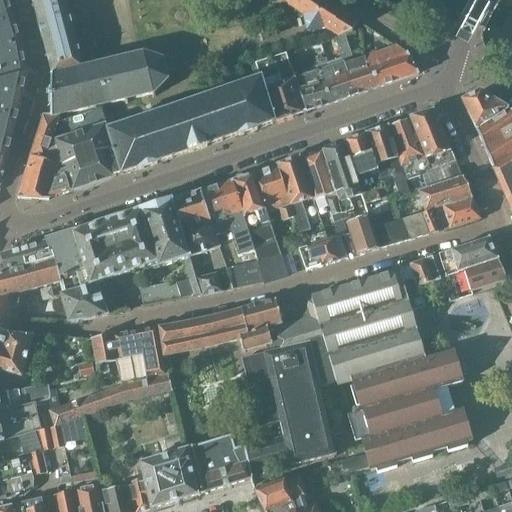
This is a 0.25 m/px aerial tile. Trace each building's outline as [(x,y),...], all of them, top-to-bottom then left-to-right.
[(0,0),(0,164),(6,163),(13,135),(14,133),(13,133),(20,106),(20,107),(21,105),(20,104),(26,78),(27,76),(26,76),(21,45),(21,42),(20,43),(13,20),(14,20),(13,18),(6,0),(0,0)] [(33,0),(40,25),(39,25),(43,38),(73,30),(65,0),(33,0)] [(292,0),(289,6),(288,7),(304,17),(308,34),(325,30),(339,39),(341,39),(346,37),(353,34),(360,23),(322,0),(292,0)] [(73,30),(43,38),(53,76),(84,70),(73,30)] [(355,63),(348,44),(343,45),(338,47),(342,59),(354,97),(377,90),(366,60),(355,63)] [(365,58),(366,60),(377,90),(418,76),(407,55),(396,47),(365,58)] [(164,59),(163,61),(144,56),(145,53),(143,52),(142,56),(117,62),(116,59),(114,59),(114,62),(92,68),(91,65),(89,65),(89,69),(84,70),(53,76),(52,77),(52,82),(52,87),(52,91),(51,91),(51,92),(52,92),(52,103),(51,103),(51,106),(52,106),(52,117),(52,119),(60,117),(152,95),(154,99),(156,98),(155,94),(167,82),(169,83),(170,81),(167,80),(164,63),(166,60),(164,59)] [(287,55),(255,65),(260,81),(274,124),(306,114),(293,77),(287,55)] [(320,60),(318,66),(319,68),(332,105),(354,97),(342,59),(328,64),(326,58),(320,60)] [(319,68),(293,77),(306,114),(332,105),(319,68)] [(274,124),(260,81),(158,115),(108,132),(113,151),(108,153),(114,178),(139,170),(139,171),(157,165),(157,164),(189,153),(189,154),(207,148),(207,147),(239,136),(239,137),(257,131),(257,130),(274,124)] [(511,112),(482,94),(463,103),(476,130),(477,131),(499,119),(511,112)] [(511,112),(499,119),(477,131),(493,169),(511,158),(511,112)] [(434,113),(411,121),(427,171),(427,172),(456,163),(451,151),(450,152),(434,113)] [(44,118),(32,156),(58,163),(53,144),(63,141),(62,137),(58,125),(60,117),(52,119),(52,117),(45,118),(44,118)] [(411,121),(389,129),(401,168),(400,169),(405,182),(422,176),(421,173),(427,171),(411,121)] [(63,141),(53,144),(58,163),(65,161),(73,192),(114,178),(108,153),(113,151),(108,132),(106,127),(63,141)] [(389,129),(367,137),(382,182),(383,181),(383,180),(393,177),(395,184),(400,199),(410,196),(405,182),(400,169),(401,168),(389,129)] [(367,137),(345,144),(347,150),(362,196),(365,205),(380,200),(377,191),(385,188),(383,181),(382,182),(367,137)] [(344,145),(323,152),(340,203),(338,203),(342,214),(353,211),(350,200),(361,197),(346,150),(344,145)] [(323,152),(300,160),(314,200),(315,202),(326,199),(332,217),(333,216),(338,231),(326,235),(328,242),(342,239),(348,236),(344,223),(342,214),(338,203),(340,203),(323,152)] [(58,163),(32,156),(19,200),(49,201),(58,163)] [(511,158),(493,169),(511,212),(511,211),(511,158)] [(300,160),(278,168),(294,219),(299,234),(310,231),(301,204),(314,200),(300,160)] [(65,161),(58,163),(49,201),(73,192),(65,161)] [(266,214),(267,214),(279,210),(284,223),(294,219),(278,168),(254,176),(266,214)] [(232,183),(231,184),(241,213),(254,253),(258,262),(263,278),(265,285),(288,278),(288,277),(286,272),(282,258),(276,240),(271,227),(267,214),(266,214),(254,176),(253,177),(248,178),(232,183)] [(462,179),(418,194),(426,214),(465,200),(470,199),(462,179)] [(226,233),(229,243),(233,242),(239,258),(254,253),(241,213),(231,184),(201,193),(217,236),(226,233)] [(221,248),(217,236),(201,193),(172,203),(181,231),(190,259),(193,271),(202,297),(202,298),(223,293),(219,275),(205,278),(198,256),(221,248)] [(465,202),(422,217),(429,236),(439,233),(437,227),(435,223),(442,221),(444,226),(445,231),(481,220),(471,200),(465,202)] [(388,202),(380,205),(383,215),(392,212),(388,202)] [(74,236),(49,244),(55,263),(62,283),(65,295),(61,296),(69,323),(69,324),(73,323),(77,323),(79,322),(86,321),(108,317),(108,315),(105,309),(96,283),(114,277),(128,272),(132,271),(152,264),(157,263),(159,270),(184,261),(190,259),(181,231),(172,203),(142,214),(118,222),(115,222),(114,223),(104,226),(101,227),(100,227),(77,235),(76,235),(74,236)] [(353,211),(342,214),(344,223),(356,219),(353,211)] [(383,215),(369,219),(374,231),(391,226),(399,245),(410,242),(403,222),(400,223),(396,211),(392,212),(383,215)] [(422,217),(403,222),(410,242),(429,236),(422,217)] [(374,231),(369,219),(347,226),(352,240),(346,242),(351,253),(353,259),(358,258),(380,251),(374,231)] [(279,225),(271,227),(276,240),(283,237),(279,225)] [(399,245),(391,226),(374,231),(380,251),(399,245)] [(305,249),(299,251),(307,272),(307,273),(322,268),(349,260),(342,239),(328,242),(326,235),(303,243),(305,249)] [(498,261),(496,255),(489,240),(432,258),(440,280),(464,272),(498,261)] [(49,244),(0,258),(0,259),(0,277),(55,263),(49,244)] [(415,279),(403,282),(408,300),(415,298),(419,297),(427,285),(441,281),(440,280),(432,258),(425,261),(426,261),(410,267),(415,279)] [(188,273),(193,271),(190,259),(184,261),(188,273)] [(464,272),(470,293),(492,286),(505,282),(507,281),(498,261),(464,272)] [(258,262),(244,265),(249,278),(252,288),(265,285),(263,278),(258,262)] [(0,332),(9,335),(10,328),(12,321),(19,322),(20,321),(21,294),(62,283),(55,263),(0,277),(0,332)] [(233,268),(235,274),(246,272),(244,265),(233,268)] [(191,281),(196,298),(202,297),(193,271),(188,273),(191,281)] [(236,281),(249,278),(246,272),(235,274),(236,281)] [(191,452),(190,453),(192,463),(193,473),(196,482),(198,490),(200,495),(208,493),(209,493),(223,488),(230,486),(251,480),(253,479),(251,471),(288,460),(290,468),(336,457),(334,449),(320,388),(337,384),(337,387),(353,382),(426,360),(412,314),(411,312),(408,300),(403,282),(400,273),(312,299),(315,312),(308,314),(304,321),(305,327),(284,334),(282,327),(283,327),(276,302),(243,311),(249,336),(271,331),(275,345),(271,347),(273,354),(242,361),(258,428),(280,422),(283,438),(245,450),(244,449),(235,452),(231,438),(196,448),(191,450),(191,452)] [(252,288),(249,278),(236,281),(238,290),(252,288)] [(191,281),(177,286),(178,288),(180,294),(182,300),(186,299),(187,300),(196,298),(191,281)] [(180,294),(178,288),(172,289),(174,301),(182,300),(180,294)] [(455,288),(445,291),(449,302),(449,303),(459,300),(455,288)] [(168,302),(174,301),(172,289),(166,291),(168,302)] [(166,291),(160,292),(162,304),(168,302),(166,291)] [(160,292),(154,293),(157,305),(162,304),(160,292)] [(154,293),(148,294),(151,306),(157,305),(154,293)] [(144,307),(151,306),(148,294),(142,296),(144,307)] [(207,319),(213,347),(233,343),(237,342),(241,341),(240,339),(249,336),(243,311),(207,319)] [(171,356),(213,347),(207,319),(183,324),(164,327),(162,328),(159,329),(165,357),(171,356)] [(144,357),(148,378),(149,382),(159,380),(169,378),(165,357),(159,329),(162,328),(154,329),(139,332),(144,357)] [(240,339),(241,341),(244,354),(271,347),(275,345),(271,331),(249,336),(240,339)] [(0,391),(7,393),(11,376),(22,379),(34,338),(34,337),(25,336),(20,336),(9,335),(0,332),(0,391)] [(113,337),(118,362),(117,362),(123,387),(124,387),(149,382),(148,378),(144,357),(139,332),(124,335),(113,337)] [(118,362),(113,337),(113,336),(91,340),(97,366),(100,381),(112,378),(109,364),(117,362),(118,362)] [(361,412),(348,415),(356,442),(361,441),(366,456),(370,468),(371,472),(376,471),(377,475),(397,469),(396,465),(412,461),(413,464),(433,458),(432,455),(447,451),(448,454),(468,448),(467,445),(472,443),(463,411),(455,414),(448,389),(463,384),(454,352),(426,360),(353,382),(354,387),(351,388),(357,408),(360,407),(361,412)] [(91,364),(79,366),(81,378),(95,375),(92,363),(91,364)] [(59,410),(50,413),(55,428),(61,426),(82,419),(131,402),(172,392),(169,378),(159,380),(149,382),(124,387),(123,387),(97,397),(59,410)] [(47,387),(19,391),(22,408),(24,408),(34,405),(49,401),(49,395),(48,392),(47,387)] [(0,411),(10,412),(22,408),(19,391),(7,393),(0,391),(0,411)] [(57,391),(48,392),(49,395),(49,401),(50,413),(59,410),(57,391)] [(0,443),(4,443),(8,442),(18,438),(36,433),(47,430),(43,415),(37,417),(34,405),(24,408),(22,408),(10,412),(0,411),(0,443)] [(54,451),(65,448),(61,426),(55,428),(50,429),(54,451)] [(54,451),(50,429),(36,433),(42,452),(43,453),(54,451)] [(36,433),(18,438),(24,456),(27,455),(42,452),(36,433)] [(198,490),(196,482),(193,473),(192,463),(190,453),(191,452),(191,450),(185,452),(144,465),(142,459),(133,461),(139,484),(127,487),(127,489),(133,511),(145,511),(171,504),(171,505),(180,502),(179,502),(200,495),(198,490)] [(48,474),(43,453),(42,452),(27,455),(32,475),(33,478),(48,474)] [(109,454),(100,456),(104,471),(113,469),(109,454)] [(24,456),(19,458),(19,460),(23,476),(23,477),(32,475),(27,455),(24,456)] [(364,470),(370,468),(366,456),(360,458),(364,470)] [(358,472),(364,470),(360,458),(355,459),(358,472)] [(355,459),(349,461),(352,473),(358,472),(355,459)] [(19,460),(3,464),(3,463),(0,463),(0,481),(23,476),(19,460)] [(347,475),(352,473),(349,461),(343,462),(347,475)] [(338,464),(337,464),(341,476),(347,475),(343,462),(338,464)] [(335,478),(341,476),(337,464),(331,466),(335,478)] [(494,470),(497,480),(511,475),(509,466),(494,470)] [(258,492),(255,493),(264,511),(319,511),(316,504),(315,505),(312,498),(313,496),(315,492),(310,477),(304,474),(284,481),(258,492)] [(0,509),(23,504),(21,498),(26,497),(33,490),(34,485),(34,481),(32,475),(23,477),(23,476),(0,481),(0,509)] [(59,486),(71,483),(70,475),(62,477),(59,486)] [(105,511),(102,494),(98,477),(71,484),(73,492),(77,511),(105,511)] [(493,496),(507,492),(505,485),(491,489),(493,496)] [(133,511),(127,489),(103,493),(107,511),(133,511)] [(493,496),(491,489),(477,494),(479,500),(493,496)] [(77,511),(73,492),(53,496),(56,511),(77,511)] [(457,499),(460,508),(469,505),(466,496),(457,499)] [(460,508),(457,499),(448,502),(451,511),(460,508)] [(24,511),(44,511),(42,500),(23,504),(24,511)]
